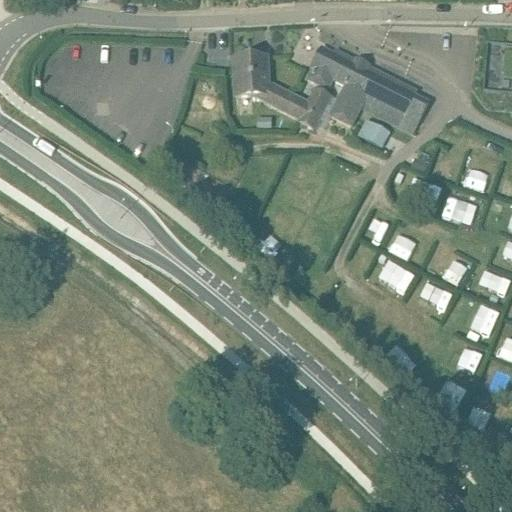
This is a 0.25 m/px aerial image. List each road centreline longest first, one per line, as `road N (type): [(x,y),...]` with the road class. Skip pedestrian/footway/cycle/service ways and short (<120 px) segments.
road 1 (unclassified): [(511,20),(63,16),(46,17),(3,44)]
road 2 (primary): [(454,511),(171,258)]
road 3 (track): [(439,341),(380,308),(348,279),(341,261),(392,166)]
road 4 (primary): [(171,258),(130,203),(0,121)]
road 5 (primary): [(0,149),(113,238),(171,258)]
road 6 (track): [(236,139),(329,145),(390,169)]
